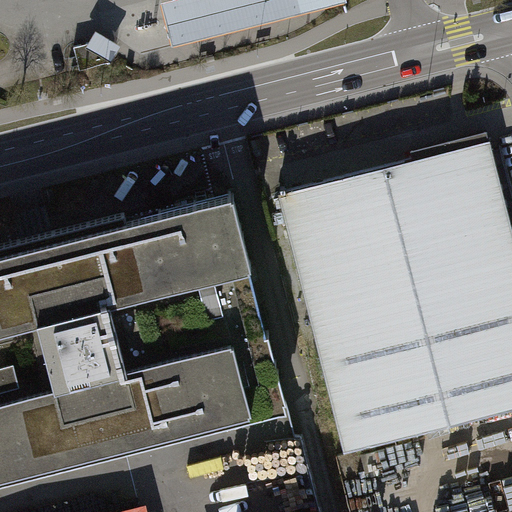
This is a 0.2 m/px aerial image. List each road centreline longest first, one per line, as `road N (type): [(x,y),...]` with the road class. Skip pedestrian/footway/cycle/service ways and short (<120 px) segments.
road 1 (secondary): [(511,28),(0,162)]
road 2 (unknown): [(233,101),(317,408)]
road 3 (unknown): [(157,475),(317,408)]
